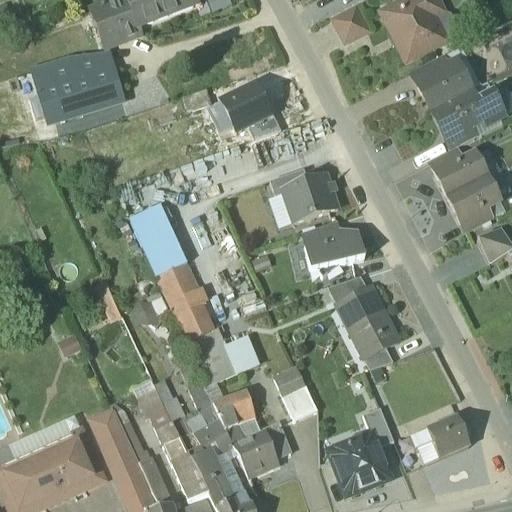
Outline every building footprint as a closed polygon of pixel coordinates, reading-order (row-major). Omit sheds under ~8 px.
[(125,2),(124,0),(123,0),(111,5),(126,44),(141,39),(138,31),(137,32),(125,2)] [(128,0),(125,2),(137,32),(138,31),(193,10),(189,0),(128,0)] [(228,0),(205,0),(210,14),(231,7),(228,0)] [(434,0),(409,0),(380,16),(406,65),(446,45),(433,20),(442,15),(434,0)] [(126,44),(111,5),(89,14),(104,53),(126,44)] [(355,12),(332,24),(344,47),(367,35),(355,12)] [(108,59),(96,62),(69,64),(49,70),(51,80),(38,84),(38,83),(36,84),(36,86),(37,86),(46,116),(46,117),(46,119),(53,117),(55,124),(64,122),(122,105),(108,59)] [(439,62),(411,76),(417,87),(445,73),(444,72),(439,62)] [(445,73),(417,87),(431,115),(469,95),(454,67),(444,72),(445,73)] [(253,91),(217,109),(232,139),(268,121),(253,91)] [(205,94),(182,102),(187,116),(209,109),(205,94)] [(469,95),(431,115),(445,143),(468,131),(469,131),(473,129),(475,131),(479,126),(482,125),(484,124),(475,106),(469,95)] [(492,97),(475,106),(484,124),(482,125),(484,130),(504,120),(492,97)] [(468,131),(445,143),(451,154),(454,153),(474,142),(469,131),(468,131)] [(451,154),(429,166),(434,177),(435,177),(459,164),(454,153),(451,154)] [(473,156),(459,164),(435,177),(434,177),(433,177),(446,202),(486,181),(473,156)] [(303,175),(269,186),(274,202),(282,199),(281,195),(307,186),(303,175)] [(307,186),(281,195),(282,199),(292,229),(338,213),(326,179),(307,186)] [(486,181),(446,202),(459,227),(460,226),(485,213),(499,206),(486,181)] [(485,213),(460,226),(465,237),(490,224),(485,213)] [(187,347),(217,334),(165,214),(135,227),(187,347)] [(336,227),(303,238),(306,252),(340,244),(336,227)] [(511,255),(500,233),(476,245),(488,269),(506,260),(511,256),(511,255)] [(306,252),(303,252),(309,277),(316,275),(319,278),(318,279),(322,283),(326,280),(326,279),(338,270),(363,264),(362,257),(366,254),(359,244),(358,240),(306,252)] [(360,282),(327,293),(335,309),(366,293),(360,282)] [(366,293),(335,309),(363,364),(385,353),(399,346),(370,291),(366,293)] [(136,326),(164,321),(160,303),(133,309),(136,326)] [(217,334),(187,347),(213,404),(242,392),(217,334)] [(78,344),(67,349),(72,360),(83,355),(78,344)] [(385,353),(363,364),(369,375),(392,367),(385,353)] [(288,355),(281,358),(284,363),(290,360),(288,355)] [(212,409),(201,385),(187,391),(205,431),(219,424),(212,409)] [(305,391),(282,402),(293,426),(316,416),(305,391)] [(140,404),(156,436),(171,429),(156,396),(140,404)] [(233,401),(212,409),(219,424),(233,452),(243,447),(236,430),(253,420),(248,406),(236,410),(233,401)] [(88,423),(116,486),(141,475),(138,468),(113,413),(88,423)] [(371,440),(376,454),(392,448),(379,414),(363,420),(371,440)] [(456,421),(426,434),(431,446),(438,463),(469,450),(456,421)] [(205,431),(179,443),(189,465),(194,474),(211,464),(226,456),(228,460),(235,457),(233,452),(219,424),(205,431)] [(171,429),(156,436),(162,450),(179,442),(171,429)] [(279,431),(265,438),(273,459),(288,453),(279,431)] [(426,434),(410,440),(415,452),(431,446),(426,434)] [(80,435),(0,471),(0,492),(8,511),(42,511),(103,485),(80,435)] [(243,447),(233,452),(235,457),(247,483),(277,470),(273,459),(265,438),(243,447)] [(371,440),(332,455),(349,499),(388,484),(376,454),(371,440)] [(179,442),(162,450),(173,474),(189,465),(179,443),(179,442)] [(170,508),(150,463),(138,468),(141,475),(151,498),(159,511),(165,508),(166,510),(170,508)] [(220,480),(211,464),(194,474),(203,489),(208,500),(213,511),(218,511),(233,504),(221,479),(220,480)] [(194,474),(189,465),(173,474),(188,506),(204,501),(208,500),(203,489),(194,474)] [(141,475),(116,486),(126,511),(141,511),(139,503),(151,498),(141,475)] [(188,506),(185,507),(187,511),(189,511),(206,505),(204,501),(188,506)]
